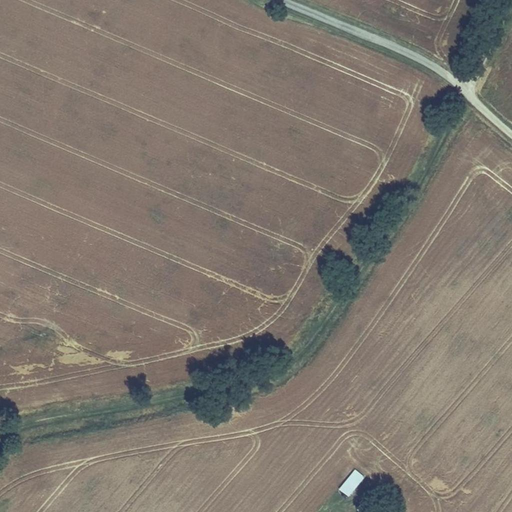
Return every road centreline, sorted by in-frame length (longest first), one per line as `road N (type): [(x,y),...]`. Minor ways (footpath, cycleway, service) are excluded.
road 1 (track): [(511,5),(413,197),(281,376),(0,440)]
road 2 (unclassified): [(283,0),(438,69),(511,133)]
